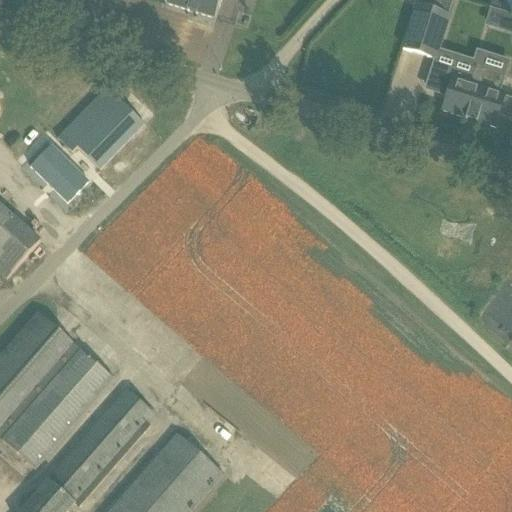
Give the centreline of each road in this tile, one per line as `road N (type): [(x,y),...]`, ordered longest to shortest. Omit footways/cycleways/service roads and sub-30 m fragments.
road 1 (track): [(511,363),(205,112)]
road 2 (unclassified): [(0,321),(205,112),(238,93)]
road 3 (unclassified): [(511,177),(238,93)]
road 4 (unclassified): [(238,93),(0,16)]
road 5 (track): [(341,0),(276,70),(238,93)]
